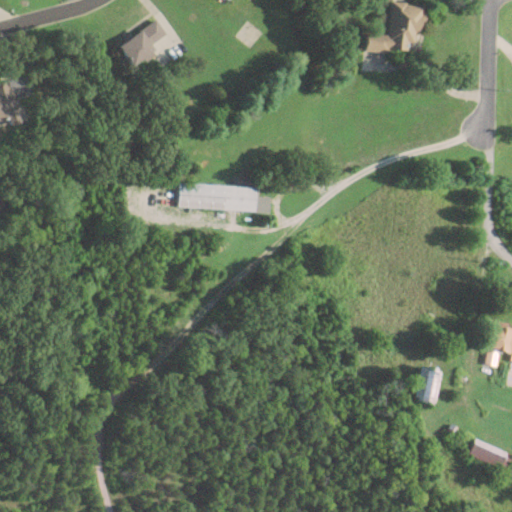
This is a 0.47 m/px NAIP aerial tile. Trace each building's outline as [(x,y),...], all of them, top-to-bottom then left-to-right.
[(361,33),(360,51),(397,52),(398,42),(410,43),(412,3),(382,2),(381,34),(361,33)] [(144,45),(161,35),(152,19),(111,45),(123,65),(148,50),(144,45)] [(0,125),(14,123),(6,82),(0,83),(0,125)] [(266,211),(267,197),(255,196),(256,186),(173,182),(172,207),(266,211)] [(511,356),(511,330),(488,326),(480,363),(494,366),(497,353),(511,356)] [(436,369),(416,364),(406,398),(427,403),(436,369)] [(461,452),(502,471),(510,454),(469,436),(461,452)]
